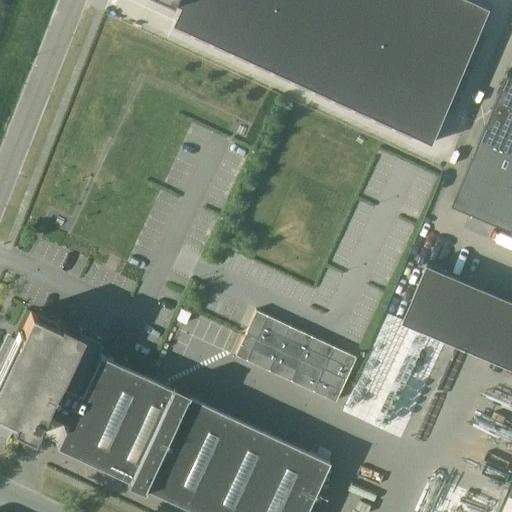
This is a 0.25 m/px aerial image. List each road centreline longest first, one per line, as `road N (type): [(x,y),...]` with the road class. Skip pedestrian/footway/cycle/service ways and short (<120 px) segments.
road 1 (unknown): [(199,353),(393,454),(405,470),(398,511)]
road 2 (unclassified): [(77,0),(0,192)]
